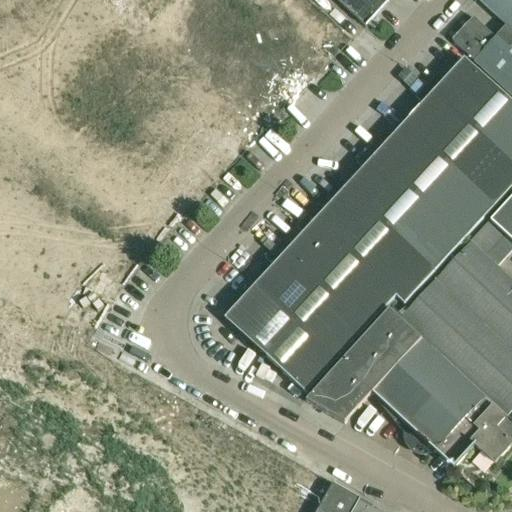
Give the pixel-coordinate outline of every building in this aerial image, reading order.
[(336,0),(365,27),(390,0),(336,0)] [(511,0),(478,0),(511,30),(511,0)] [(511,95),(511,43),(507,49),(496,39),(474,19),(453,42),(475,62),(482,54),(493,64),(486,71),(511,95)] [(307,396),(397,298),(405,306),(511,188),(511,103),(464,60),(445,81),(438,75),(416,98),(423,104),(385,146),(378,139),(357,163),(363,169),(337,198),(326,210),(319,204),(297,228),(304,234),(266,275),(259,269),(237,293),(244,299),(225,320),(307,396)] [(511,199),(491,221),(511,241),(511,199)] [(511,241),(491,221),(399,321),(422,342),(491,405),(494,407),(508,420),(511,415),(511,280),(499,269),(511,253),(511,241)] [(345,425),(372,395),(422,342),(399,321),(390,312),(307,404),(345,425)] [(439,450),(457,467),(471,451),(465,445),(473,437),(467,431),(491,405),(422,342),(372,395),(410,430),(410,432),(409,435),(409,437),(409,440),(410,439),(434,452),(436,454),(439,450)] [(368,412),(383,433),(394,426),(379,405),(368,412)] [(511,443),(497,430),(506,420),(493,408),(494,407),(491,405),(467,431),(473,437),(465,445),(471,451),(475,447),(495,465),(511,447),(511,443)] [(45,484),(38,502),(66,511),(98,511),(101,505),(79,497),(84,484),(99,489),(103,478),(45,456),(36,480),(45,484)] [(318,511),(354,511),(360,501),(333,486),(318,511)] [(380,511),(360,501),(354,511),(380,511)]
